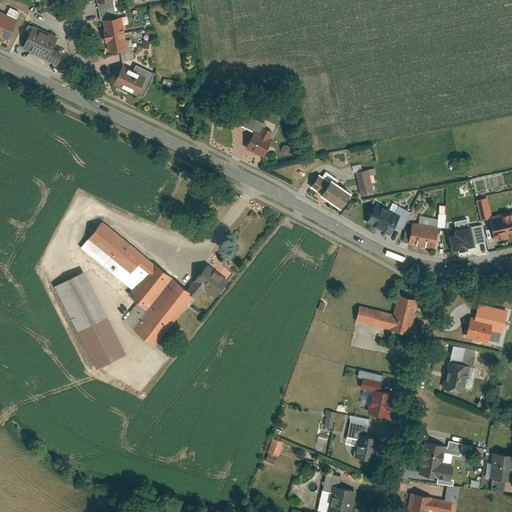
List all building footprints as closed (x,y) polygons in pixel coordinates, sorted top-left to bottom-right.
[(0,11),(0,38),(7,42),(17,19),(0,11)] [(121,17),(101,20),(104,36),(124,33),(121,17)] [(33,26),(23,49),(48,60),(58,38),(33,26)] [(124,33),(104,36),(107,52),(126,49),(124,33)] [(122,64),(112,84),(141,97),(153,72),(135,63),(132,68),(122,64)] [(278,127),(259,118),(245,147),(264,156),(278,127)] [(359,194),(374,191),(370,175),(376,174),(375,167),(359,170),(358,165),(353,166),(359,194)] [(306,168),(298,180),(329,201),(340,185),(319,170),(316,175),(306,168)] [(465,188),(453,197),(456,201),(468,192),(465,188)] [(468,192),(457,202),(462,208),(474,197),(468,192)] [(364,223),(388,235),(397,215),(373,204),(364,223)] [(511,210),(489,216),(495,242),(511,238),(511,210)] [(189,291),(179,284),(93,214),(72,240),(125,283),(121,287),(131,295),(116,314),(149,340),(189,291)] [(439,225),(414,216),(406,237),(432,246),(439,225)] [(480,225),(471,227),(467,218),(454,221),(456,232),(447,234),(449,250),(474,247),(484,242),(480,225)] [(179,284),(189,291),(196,282),(209,292),(223,274),(200,257),(179,284)] [(76,264),(46,279),(89,363),(119,348),(76,264)] [(391,313),(356,305),(353,322),(408,334),(416,299),(395,294),(391,313)] [(507,309),(478,303),(471,337),(500,343),(507,309)] [(444,387),(465,391),(471,363),(450,358),(444,387)] [(391,394),(373,389),(367,412),(386,417),(391,394)] [(324,426),(332,427),(334,411),(326,410),(324,426)] [(356,432),(352,455),(374,459),(379,436),(356,432)] [(272,438),(264,461),(275,464),(283,442),(272,438)] [(446,443),(424,438),(420,461),(442,465),(446,443)] [(511,454),(491,452),(488,477),(511,480),(511,474),(511,454)] [(442,465),(420,461),(417,472),(451,479),(453,467),(442,465)] [(332,484),(325,511),(327,511),(351,511),(357,490),(332,484)] [(411,492),(406,511),(430,511),(431,511),(434,497),(411,492)] [(450,511),(453,501),(434,497),(431,511),(433,511),(450,511)]
